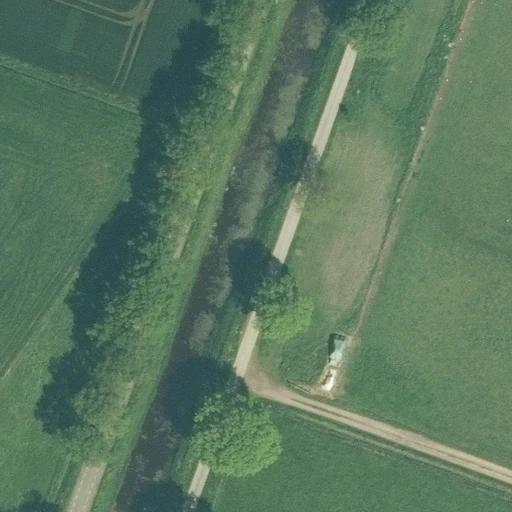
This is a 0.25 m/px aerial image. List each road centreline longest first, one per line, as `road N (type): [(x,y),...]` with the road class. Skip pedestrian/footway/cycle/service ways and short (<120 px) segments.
road 1 (tertiary): [(76,511),(260,0)]
road 2 (unclassified): [(187,511),(369,0)]
road 3 (track): [(231,388),(511,489)]
